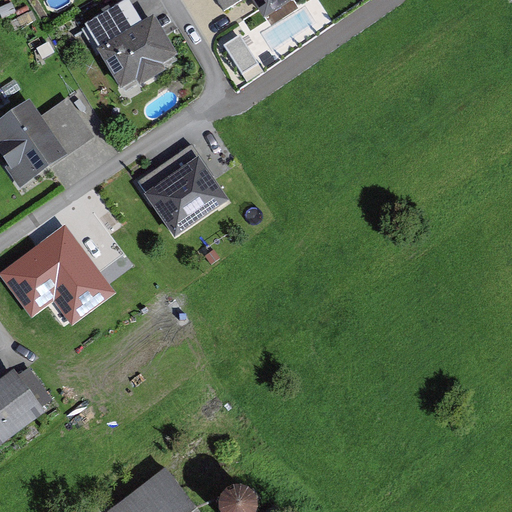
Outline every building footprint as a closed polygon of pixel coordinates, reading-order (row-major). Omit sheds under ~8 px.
[(221,0),(230,13),(248,0),(251,0),(266,21),(296,0),(221,0)] [(154,18),(97,51),(123,97),(181,64),(154,18)] [(248,37),(232,47),(255,84),(271,74),(248,37)] [(43,120),(30,100),(0,119),(0,155),(24,191),(101,139),(74,99),(43,120)] [(177,241),(231,203),(200,160),(146,197),(177,241)] [(87,227),(24,266),(51,309),(113,270),(87,227)] [(15,368),(0,379),(0,443),(60,400),(36,366),(21,377),(15,368)] [(202,511),(167,467),(110,511),(111,511),(202,511)] [(260,511),(261,510),(261,506),(259,500),(255,494),(251,491),(245,489),(236,490),(230,493),(226,497),(223,503),(222,508),(222,511),(260,511)]
